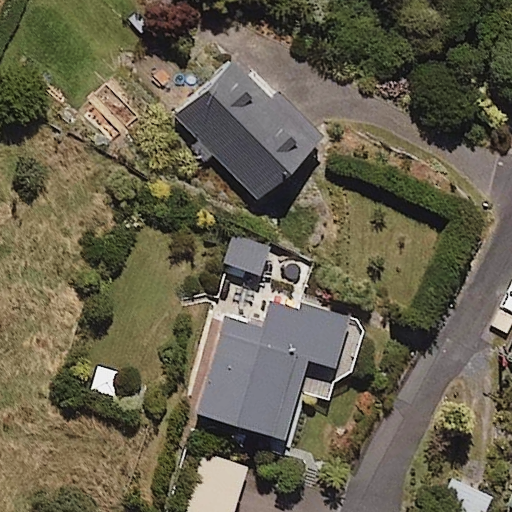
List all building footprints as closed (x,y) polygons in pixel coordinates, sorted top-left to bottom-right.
[(232,47),(170,112),(254,192),(316,126),(232,47)] [(266,241),(230,228),(220,257),(256,270),(266,241)] [(342,398),(366,308),(262,281),(251,321),(221,313),(195,412),(282,435),(295,386),(342,398)] [(230,511),(245,468),(203,454),(185,511),(186,511),(230,511)] [(479,511),(489,491),(444,470),(424,511),(479,511)]
